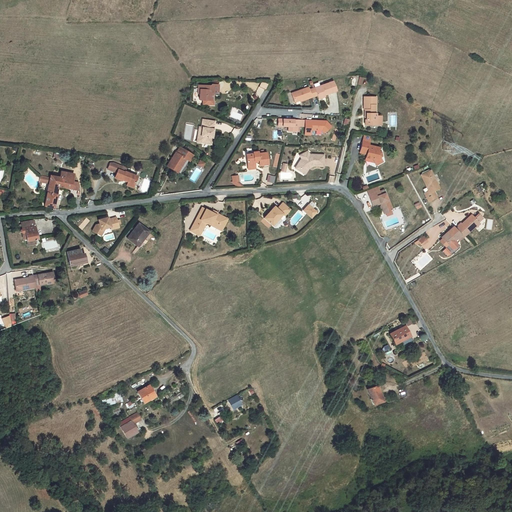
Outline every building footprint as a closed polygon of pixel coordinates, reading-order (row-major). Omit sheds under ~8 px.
[(328,82),(314,88),(317,95),(317,97),(318,97),(324,95),(331,92),(328,82)] [(210,86),(201,85),(201,89),(200,89),(200,94),(199,100),(203,100),(207,104),(213,99),(212,97),(212,95),(213,93),(218,94),(218,85),(217,85),(212,84),(211,84),(210,86)] [(317,95),(314,88),(309,90),(308,87),(291,93),(295,102),(302,99),(302,101),(317,95)] [(365,120),(365,125),(375,125),(375,120),(376,120),(376,116),(376,113),(375,113),(375,105),(376,105),(376,97),(364,97),(364,109),(365,109),(365,113),(366,113),(366,120),(365,120)] [(212,135),(215,121),(203,119),(201,127),(199,127),(198,131),(201,132),(200,143),(211,144),(212,138),(212,135)] [(293,120),(278,119),(278,125),(282,125),(282,126),(283,126),(288,126),(288,131),(297,131),(297,126),(298,122),(293,122),(293,120)] [(305,126),(305,135),(310,135),(311,130),(316,130),(321,130),(324,133),(331,127),(326,121),(323,121),(319,123),(316,123),(316,120),(305,120),(305,126)] [(379,158),(378,155),(378,151),(379,148),(369,145),(370,142),(364,140),(363,140),(360,153),(366,154),(365,157),(372,159),(374,162),(376,166),(382,162),(379,158)] [(167,166),(176,172),(179,167),(180,168),(183,163),(182,162),(185,158),(189,161),(193,155),(180,148),(177,153),(175,152),(172,159),(171,161),(170,161),(167,166)] [(323,166),(324,155),(311,154),(310,155),(308,151),(300,155),(302,159),(301,160),(297,166),(300,168),(300,171),(303,173),(307,167),(311,165),(312,167),(313,166),(323,166)] [(258,160),(259,163),(259,166),(263,165),(268,165),(266,152),(264,153),(260,153),(258,153),(258,152),(252,152),(253,154),(246,155),(247,166),(255,166),(254,163),(254,161),(258,160)] [(204,168),(206,162),(200,159),(198,165),(204,168)] [(126,168),(119,165),(113,163),(110,163),(108,169),(116,172),(116,173),(117,174),(116,178),(121,180),(122,179),(128,181),(126,185),(133,188),(137,177),(128,173),(128,171),(125,170),(126,168)] [(303,173),(305,174),(308,168),(312,167),(311,165),(307,167),(303,173)] [(58,186),(71,189),(73,181),(74,174),(61,171),(60,177),(50,175),(50,177),(47,192),(44,206),(53,208),(58,186)] [(438,189),(430,171),(420,175),(428,191),(424,193),(428,202),(436,198),(433,191),(438,189)] [(379,191),(369,195),(373,206),(380,203),(384,213),(386,213),(390,211),(392,210),(388,200),(387,200),(385,193),(381,195),(379,192),(379,191)] [(264,218),(272,226),(282,214),(284,216),(290,209),(282,203),(277,209),(274,206),(264,218)] [(308,205),(303,210),(311,217),(316,212),(308,205)] [(198,215),(190,230),(199,235),(206,223),(210,225),(212,222),(218,224),(218,226),(217,227),(222,229),(226,221),(225,218),(216,213),(216,214),(212,212),(205,209),(201,217),(198,215)] [(458,227),(456,229),(460,235),(463,238),(479,223),(478,222),(482,219),(479,214),(474,218),(472,215),(467,220),(466,219),(461,224),(461,223),(457,226),(458,227)] [(108,219),(108,217),(98,220),(99,224),(96,225),(92,231),(98,234),(101,229),(105,228),(110,227),(111,229),(119,227),(118,224),(117,220),(116,217),(108,219)] [(35,226),(33,220),(21,222),(22,229),(21,229),(20,230),(20,232),(22,233),(23,239),(26,239),(26,241),(35,239),(37,239),(35,231),(34,232),(33,227),(35,226)] [(212,222),(210,225),(217,229),(221,231),(222,229),(217,227),(218,226),(218,224),(212,222)] [(149,231),(139,224),(130,235),(131,235),(128,239),(138,246),(149,231)] [(460,235),(456,229),(453,227),(447,232),(448,233),(442,238),(448,244),(449,246),(460,235)] [(426,245),(430,242),(424,235),(418,240),(426,250),(428,248),(426,245)] [(442,238),(440,241),(445,247),(448,244),(442,238)] [(79,249),(66,252),(70,266),(79,264),(78,261),(85,259),(84,253),(81,254),(79,249)] [(46,283),(47,284),(55,283),(53,272),(33,275),(35,287),(36,292),(40,291),(39,285),(46,283)] [(35,287),(33,275),(29,276),(29,277),(22,279),(14,281),(16,291),(35,287)] [(29,305),(20,310),(21,314),(31,309),(29,305)] [(405,326),(390,334),(394,343),(410,335),(405,326)] [(149,385),(137,392),(144,403),(155,396),(149,385)] [(376,386),(367,389),(373,405),(383,401),(381,396),(380,397),(376,386)] [(186,394),(184,390),(171,399),(165,402),(167,406),(186,394)] [(238,394),(228,400),(233,409),(243,404),(238,394)] [(121,396),(97,402),(98,407),(123,401),(121,396)] [(107,412),(110,418),(121,413),(119,407),(107,412)] [(129,417),(118,424),(127,438),(138,432),(136,428),(134,425),(133,424),(141,420),(137,413),(129,417)]
